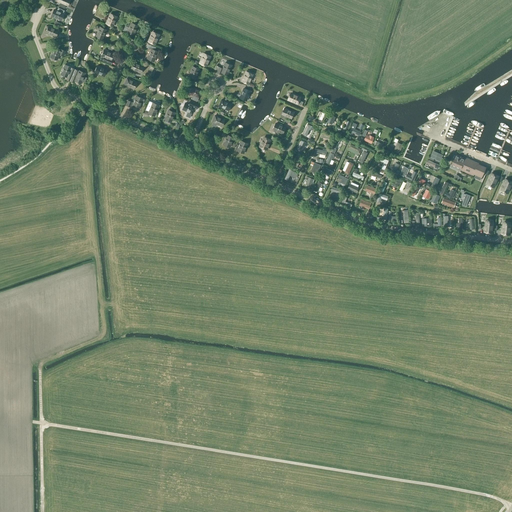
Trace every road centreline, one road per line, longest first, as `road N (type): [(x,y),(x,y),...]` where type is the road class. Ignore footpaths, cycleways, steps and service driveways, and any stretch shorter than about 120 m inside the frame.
road 1 (residential): [(511,242),(370,224),(274,182)]
road 2 (residential): [(99,108),(54,85),(34,35),(45,3)]
